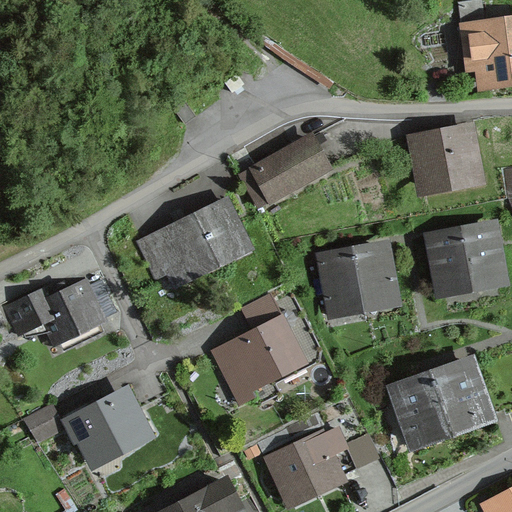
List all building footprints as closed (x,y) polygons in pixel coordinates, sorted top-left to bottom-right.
[(484,82),(511,78),(511,29),(498,31),(498,25),(472,29),(476,62),(482,61),(484,82)] [(236,76),(226,83),(231,91),(241,83),(236,76)] [(174,109),(185,123),(195,116),(184,102),(174,109)] [(414,143),(422,186),(476,175),(468,133),(414,143)] [(309,139),(242,176),(257,205),(325,167),(309,139)] [(507,199),(511,210),(511,167),(502,168),(507,199)] [(192,263),(194,269),(239,247),(218,205),(187,221),(189,225),(182,228),(182,227),(144,246),(141,244),(154,271),(175,260),(180,269),(192,263)] [(432,238),(442,289),(501,279),(491,227),(432,238)] [(324,259),(333,310),(393,299),(383,248),(366,251),(324,259)] [(91,325),(99,321),(96,315),(113,307),(101,281),(84,289),(82,285),(58,297),(51,284),(8,305),(21,331),(42,321),(49,323),(58,340),(66,337),(80,342),(87,339),(91,325)] [(310,363),(317,359),(319,351),(290,294),(273,303),(269,295),(244,308),(257,333),(215,355),(240,403),(254,396),(258,403),(278,392),(272,382),(282,377),(285,368),(302,359),(310,363)] [(394,390),(413,442),(488,415),(470,363),(394,390)] [(133,390),(140,405),(166,391),(158,377),(133,390)] [(81,430),(95,458),(143,433),(123,395),(70,423),(75,433),(81,430)] [(51,406),(25,420),(38,440),(62,427),(51,406)] [(290,500),(356,468),(355,466),(377,455),(367,434),(344,445),(333,420),(293,439),(297,448),(271,459),(290,500)] [(225,511),(238,506),(222,472),(177,496),(184,509),(178,511),(225,511)] [(511,511),(511,495),(490,508),(491,511),(511,511)]
